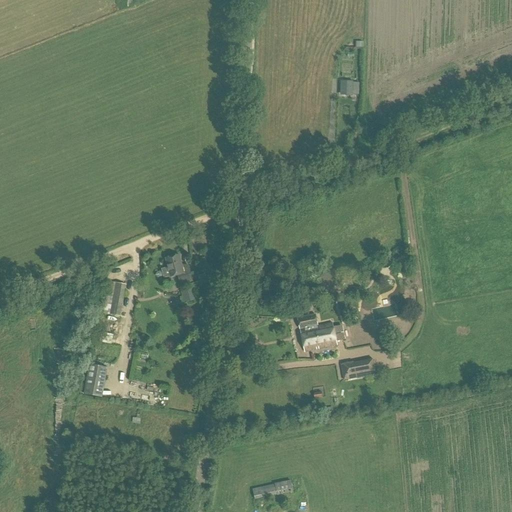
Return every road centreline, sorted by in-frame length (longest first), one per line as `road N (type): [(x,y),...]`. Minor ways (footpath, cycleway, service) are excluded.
road 1 (track): [(511,100),(0,298)]
road 2 (unclassified): [(194,511),(240,252),(250,0)]
